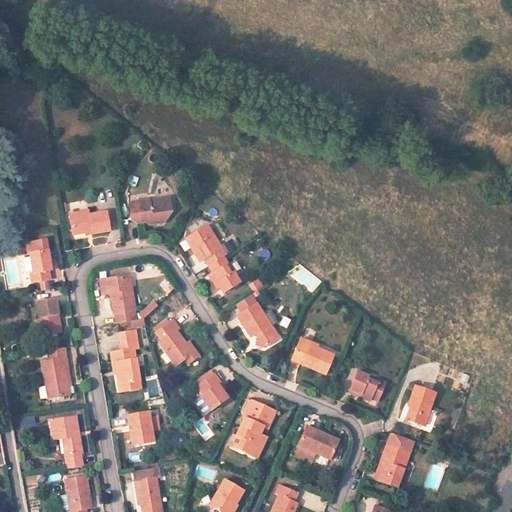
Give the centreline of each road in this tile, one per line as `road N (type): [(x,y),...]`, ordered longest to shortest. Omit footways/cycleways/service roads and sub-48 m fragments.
road 1 (residential): [(116,511),(78,285),(90,263),(148,253),(166,258),(242,373),(354,428),(355,458),(332,511)]
road 2 (residential): [(20,511),(0,386)]
